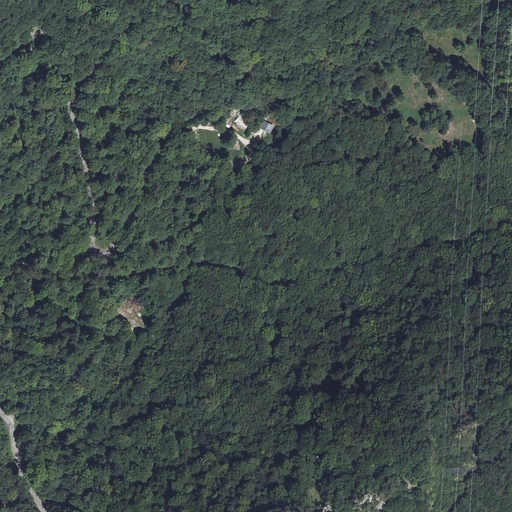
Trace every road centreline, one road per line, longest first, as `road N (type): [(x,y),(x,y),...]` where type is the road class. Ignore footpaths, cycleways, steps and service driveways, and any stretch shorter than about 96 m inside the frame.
road 1 (unclassified): [(324,0),(303,33),(169,134),(106,251),(90,237),(92,198),(71,92),(105,42),(149,0)]
road 2 (track): [(137,198),(239,185),(337,204),(402,196),(511,154)]
road 3 (track): [(0,215),(44,172),(70,101)]
road 4 (unclassified): [(107,0),(35,33),(0,61)]
